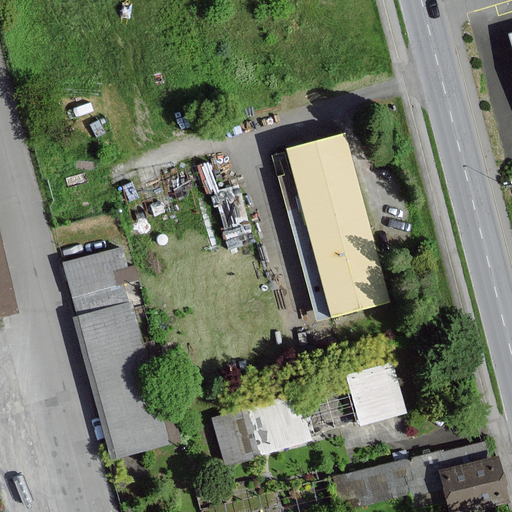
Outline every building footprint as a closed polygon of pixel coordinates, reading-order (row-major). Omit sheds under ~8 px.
[(395,297),(351,130),(296,145),(339,312),(395,297)] [(0,312),(16,309),(0,242),(0,312)] [(117,457),(172,441),(134,300),(129,302),(124,282),(134,279),(124,246),(67,262),(81,315),(78,316),(117,457)] [(357,421),(406,407),(391,355),(343,369),(357,421)] [(244,402),(210,412),(224,460),(258,450),(244,402)] [(509,496),(499,455),(450,467),(446,450),(337,476),(345,508),(415,491),(419,507),(453,499),(455,508),(509,496)]
